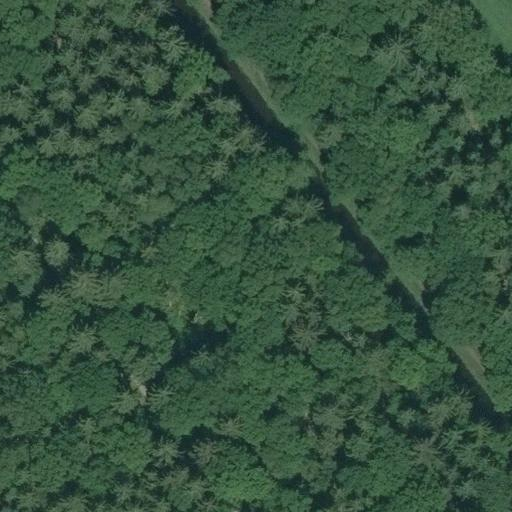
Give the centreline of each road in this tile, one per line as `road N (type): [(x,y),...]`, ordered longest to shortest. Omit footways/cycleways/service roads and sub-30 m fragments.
road 1 (track): [(208,0),(511,400)]
road 2 (track): [(222,511),(0,214)]
